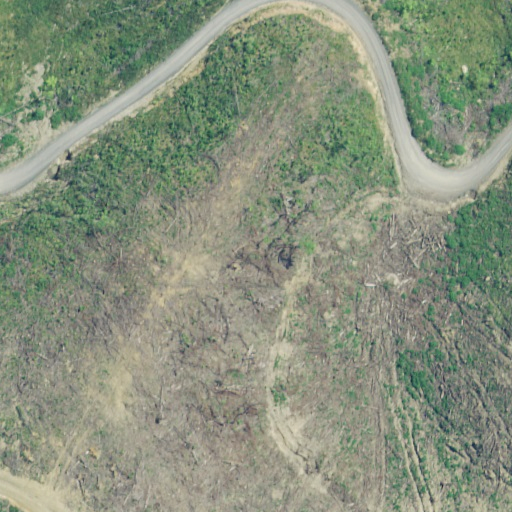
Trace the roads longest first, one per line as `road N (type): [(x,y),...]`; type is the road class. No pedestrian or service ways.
road 1 (track): [(0,167),(9,176),(48,180),(248,0)]
road 2 (track): [(373,0),(403,62),(424,161),(467,175),(511,145)]
